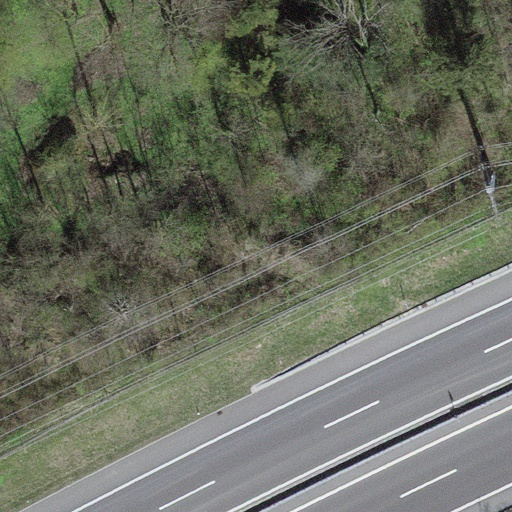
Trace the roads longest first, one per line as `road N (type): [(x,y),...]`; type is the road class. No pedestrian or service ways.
road 1 (motorway): [(511,339),(153,511)]
road 2 (motorway): [(376,511),(511,447)]
